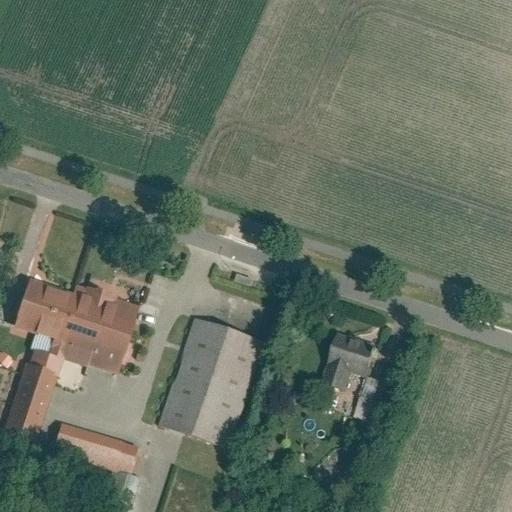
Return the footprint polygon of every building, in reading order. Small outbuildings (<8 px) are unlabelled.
[(84,300),(33,282),(17,329),(56,342),(52,353),(122,376),(145,308),(88,289),(84,300)] [(266,344),(200,322),(165,426),(231,448),(266,344)] [(380,351),(339,337),(330,364),(355,372),(371,377),(380,351)] [(37,351),(9,433),(38,442),(66,361),(37,351)] [(325,381),(349,389),(355,372),(330,364),(325,381)] [(376,427),(385,405),(364,397),(355,419),(376,427)] [(143,454),(70,429),(60,458),(133,482),(143,454)]
